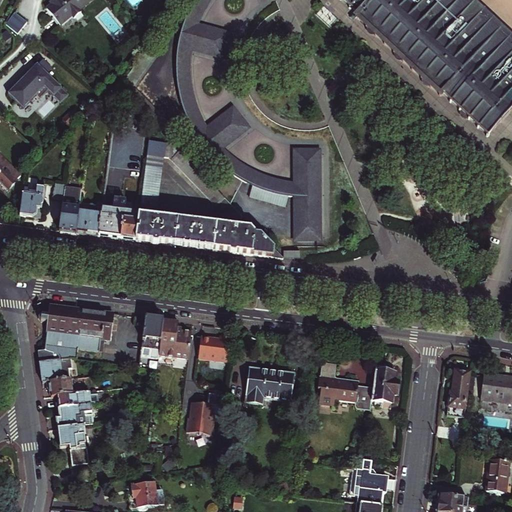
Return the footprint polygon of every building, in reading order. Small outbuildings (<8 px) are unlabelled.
[(41,0),(53,13),(65,2),(68,5),(74,0),(73,0),(41,0)] [(225,37),(193,28),(196,20),(199,12),(204,4),(206,0),(195,0),(194,2),(190,9),(186,17),(183,25),(181,33),(179,41),(177,49),(176,58),(176,66),(176,74),(177,83),(178,91),(188,89),(186,78),(186,68),(186,57),(188,46),(220,55),(225,37)] [(440,97),(442,95),(487,137),(511,110),(511,40),(468,0),(339,0),(357,17),(356,18),(440,97)] [(22,18),(11,9),(1,20),(13,30),(22,18)] [(153,57),(143,51),(119,89),(160,132),(168,125),(133,88),(153,57)] [(37,65),(8,94),(23,108),(37,94),(41,97),(48,90),(60,103),(68,95),(37,65)] [(189,95),(188,89),(178,91),(180,98),(189,95)] [(189,95),(180,98),(181,104),(183,111),(186,118),(189,124),(192,130),(195,136),(199,142),(203,148),(208,153),(213,158),(218,163),(223,168),(228,172),(234,176),(240,180),(246,184),(251,175),(242,169),(233,163),(225,156),(217,149),(244,128),(232,113),(206,134),(200,125),(196,115),(192,105),(189,95)] [(80,118),(75,112),(60,124),(66,130),(80,118)] [(171,144),(148,141),(139,214),(155,216),(156,209),(163,157),(170,158),(177,151),(171,144)] [(244,220),(177,151),(170,158),(217,207),(223,208),(221,225),(243,228),(244,220)] [(292,197),(297,198),(297,236),(316,236),(316,154),(297,154),(297,187),(287,186),(277,184),(266,181),(256,177),(252,186),(257,189),(263,191),(269,193),(274,194),(280,196),(286,197),(292,197)] [(0,189),(5,195),(20,182),(0,158),(0,189)] [(251,175),(246,184),(252,186),(256,177),(251,175)] [(54,198),(63,199),(64,186),(65,183),(56,182),(54,198)] [(63,199),(59,231),(76,234),(80,203),(81,189),(64,186),(63,199)] [(35,194),(23,193),(20,216),(34,218),(35,212),(40,213),(41,199),(43,199),(44,190),(35,188),(35,194)] [(80,203),(76,234),(98,236),(101,214),(101,208),(96,207),(97,205),(80,203)] [(156,209),(155,216),(177,219),(178,216),(175,212),(156,209)] [(111,215),(101,214),(98,236),(120,239),(124,212),(112,210),(111,215)] [(124,212),(120,239),(135,241),(139,214),(124,212)] [(135,241),(173,246),(177,219),(155,216),(139,214),(135,241)] [(194,214),(193,222),(215,225),(216,218),(215,217),(194,214)] [(215,225),(193,222),(177,219),(173,246),(214,251),(218,225),(215,225)] [(243,228),(221,225),(218,225),(214,251),(252,256),(255,235),(250,229),(243,228)] [(255,235),(252,256),(282,260),(254,230),(250,229),(255,235)] [(268,241),(272,237),(265,230),(261,234),(268,241)] [(282,252),(282,260),(298,259),(298,251),(282,252)] [(55,362),(70,360),(71,360),(76,361),(78,351),(99,353),(100,340),(109,341),(113,315),(50,307),(49,312),(46,311),(42,314),(42,317),(40,317),(36,319),(40,325),(48,326),(44,353),(54,354),(55,362)] [(145,319),(142,346),(149,347),(147,357),(157,358),(157,357),(162,321),(145,319)] [(178,323),(162,321),(157,357),(188,361),(191,334),(181,333),(177,332),(177,328),(178,323)] [(228,364),(231,339),(219,337),(219,341),(200,339),(198,360),(228,364)] [(38,353),(39,365),(55,362),(54,354),(44,353),(38,353)] [(55,362),(39,365),(42,384),(47,384),(70,381),(69,369),(72,368),(71,360),(70,360),(55,362)] [(318,406),(334,408),(335,400),(339,401),(339,403),(355,405),(355,406),(355,408),(356,410),(358,410),(370,412),(371,405),(373,389),(359,387),(360,383),(346,382),(345,382),(344,382),(343,384),(343,385),(338,384),(338,381),(335,380),(336,377),(337,366),(322,364),(320,379),(319,379),(317,392),(320,392),(318,406)] [(373,389),(371,405),(391,407),(392,399),(395,399),(397,384),(393,383),(394,375),(386,374),(387,370),(375,368),(373,389)] [(293,376),(251,370),(247,402),(262,404),(263,395),(290,399),(293,376)] [(469,374),(455,372),(452,394),(450,394),(447,418),(463,420),(469,374)] [(511,404),(511,378),(484,375),(481,401),(511,404)] [(70,381),(47,384),(48,390),(50,390),(51,399),(57,398),(75,396),(73,381),(70,381)] [(222,409),(224,394),(209,392),(207,407),(204,406),(200,406),(195,405),(192,407),(190,421),(188,420),(186,434),(210,437),(213,407),(222,409)] [(75,396),(57,398),(59,410),(91,406),(89,394),(75,396)] [(91,406),(59,410),(60,420),(57,421),(58,430),(79,428),(84,427),(86,427),(84,417),(92,416),(91,406)] [(80,437),(79,428),(58,430),(61,450),(69,449),(72,469),(89,467),(85,436),(80,437)] [(362,472),(361,472),(356,505),(382,508),(385,479),(374,478),(375,476),(372,473),(370,472),(371,463),(363,462),(362,472)] [(509,465),(491,462),(487,494),(505,497),(509,465)] [(130,511),(137,510),(138,511),(145,511),(147,510),(147,509),(156,508),(153,483),(130,486),(132,499),(129,499),(130,511)] [(436,511),(461,511),(462,509),(466,510),(467,500),(439,497),(436,511)] [(233,510),(242,510),(243,498),(233,498),(233,510)]
